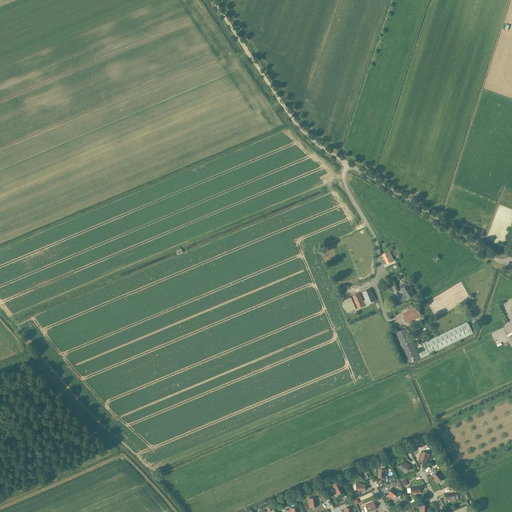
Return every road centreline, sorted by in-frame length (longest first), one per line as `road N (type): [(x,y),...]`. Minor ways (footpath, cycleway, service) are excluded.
road 1 (unclassified): [(347,165),(297,128),(211,0)]
road 2 (unclassified): [(507,261),(347,165)]
road 3 (unclassified): [(386,318),(377,245),(346,189),(347,165)]
